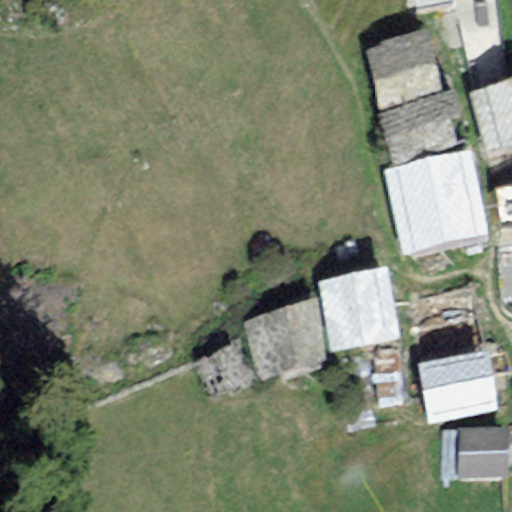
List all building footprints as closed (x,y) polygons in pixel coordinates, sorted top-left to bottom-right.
[(355,56),(373,121),(429,106),(410,41),(355,56)] [(511,89),(461,103),(477,160),(511,150),(511,89)] [(387,176),(457,159),(443,104),(373,121),(387,176)] [(478,243),(457,159),(387,176),(408,260),(478,243)] [(372,278),(313,290),(327,362),(386,350),(372,278)] [(462,287),(390,304),(407,375),(479,358),(462,287)] [(319,369),(302,307),(237,325),(255,386),(319,369)] [(479,358),(407,375),(420,432),(492,415),(479,358)] [(499,442),(448,443),(449,486),(500,485),(499,442)]
